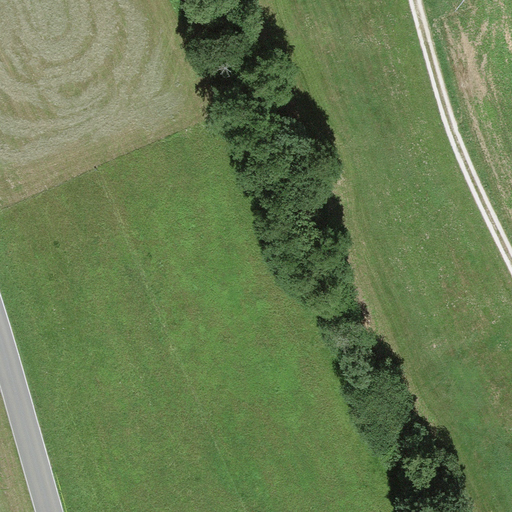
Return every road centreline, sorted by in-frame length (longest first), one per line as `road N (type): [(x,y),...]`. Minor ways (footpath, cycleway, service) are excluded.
road 1 (track): [(511,260),(450,124),(414,0)]
road 2 (tertiary): [(0,336),(50,511)]
